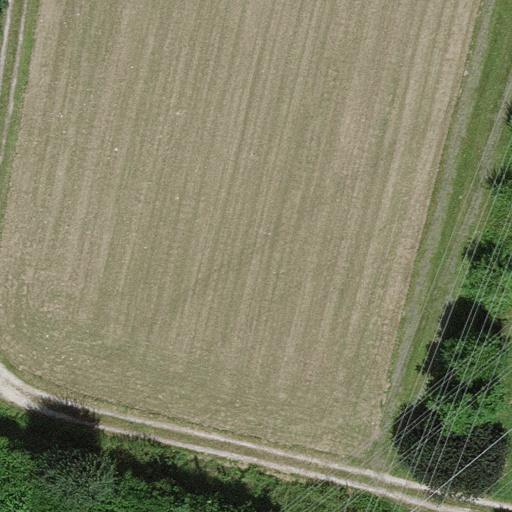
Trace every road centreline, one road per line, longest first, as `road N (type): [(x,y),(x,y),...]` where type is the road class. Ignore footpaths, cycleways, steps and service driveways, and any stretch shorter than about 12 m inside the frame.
road 1 (track): [(485,511),(104,423),(41,401),(0,364)]
road 2 (track): [(0,193),(30,0)]
